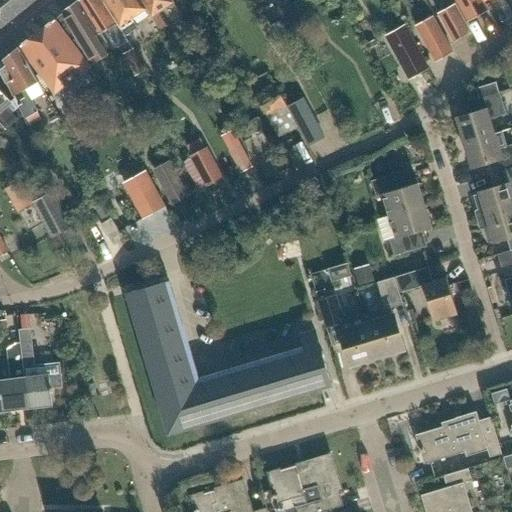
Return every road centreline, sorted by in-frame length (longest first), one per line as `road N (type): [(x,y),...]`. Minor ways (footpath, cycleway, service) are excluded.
road 1 (unclassified): [(7,294),(41,295),(94,277),(421,114)]
road 2 (unclassified): [(504,371),(421,114)]
road 3 (residential): [(156,470),(366,412)]
road 4 (residential): [(366,412),(504,371)]
road 5 (residential): [(421,114),(511,34)]
